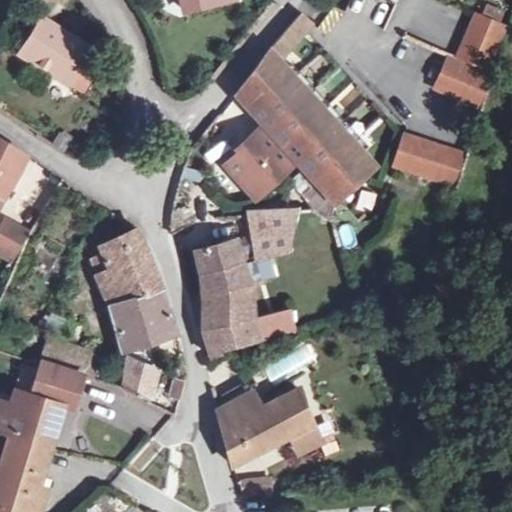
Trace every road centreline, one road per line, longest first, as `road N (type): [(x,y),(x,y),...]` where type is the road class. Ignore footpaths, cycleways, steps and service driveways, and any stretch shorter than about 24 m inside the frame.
road 1 (residential): [(152,211),(204,419)]
road 2 (residential): [(152,211),(0,117)]
road 3 (residential): [(189,120),(286,0)]
road 4 (residential): [(204,419),(144,466),(132,486),(178,511)]
